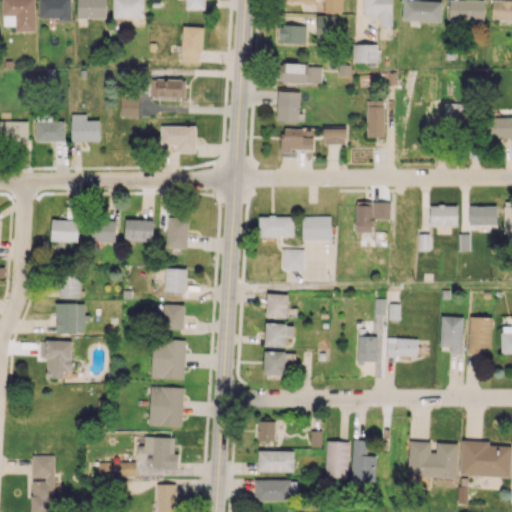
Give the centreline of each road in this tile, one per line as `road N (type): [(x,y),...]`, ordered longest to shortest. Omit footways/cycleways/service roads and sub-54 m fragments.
road 1 (secondary): [(246,0),(216,511)]
road 2 (residential): [(511,397),(223,393)]
road 3 (residential): [(235,179),(511,177)]
road 4 (residential): [(0,181),(235,179)]
road 5 (residential): [(24,181),(19,291),(0,345)]
